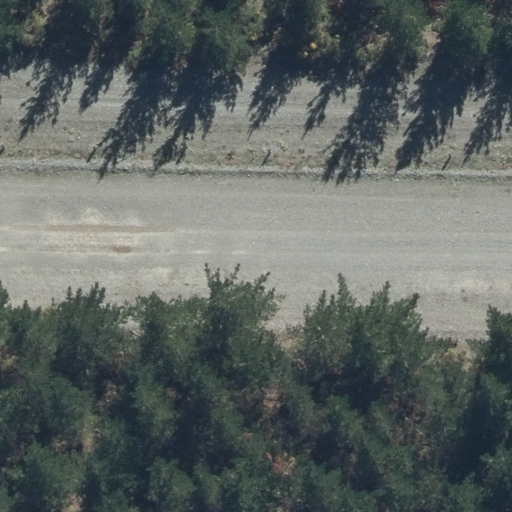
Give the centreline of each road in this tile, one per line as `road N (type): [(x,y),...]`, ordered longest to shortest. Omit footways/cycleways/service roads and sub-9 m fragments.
road 1 (unclassified): [(0,270),(511,285)]
road 2 (track): [(0,103),(511,113)]
